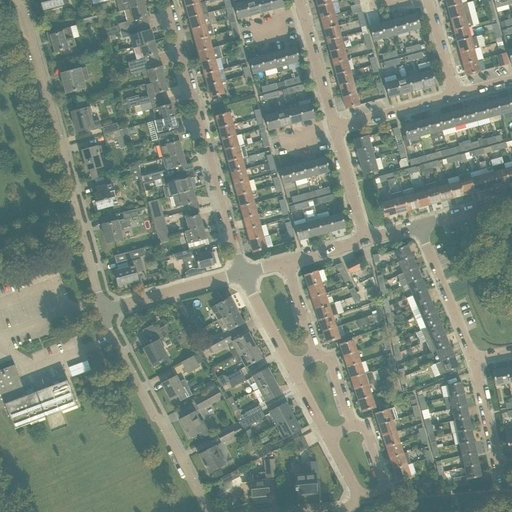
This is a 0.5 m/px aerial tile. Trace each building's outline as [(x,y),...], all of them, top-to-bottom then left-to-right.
[(69,4),(67,0),(40,0),(43,10),(44,10),(44,12),(62,8),(62,5),(69,4)] [(142,0),(110,0),(111,1),(115,0),(120,0),(123,10),(143,5),(142,0)] [(237,19),(249,16),(244,0),(237,0),(232,1),(237,19)] [(244,0),(249,16),(261,13),(257,0),(244,0)] [(269,0),(257,0),(261,13),(272,10),(269,0)] [(269,0),(272,10),(284,7),(282,0),(269,0)] [(445,0),(447,8),(466,3),(464,0),(445,0)] [(484,0),(487,9),(492,8),(489,0),(484,0)] [(493,0),(495,8),(507,5),(505,0),(493,0)] [(188,18),(207,13),(204,2),(185,7),(188,18)] [(320,19),(334,15),(331,3),(317,7),(320,19)] [(447,8),(450,19),(469,14),(466,3),(447,8)] [(136,20),(147,17),(143,5),(123,10),(126,22),(117,25),(118,26),(105,30),(102,20),(108,18),(107,16),(102,17),(102,18),(97,19),(102,37),(120,32),(119,31),(138,26),(136,20)] [(490,21),(495,20),(492,8),(487,9),(481,11),(483,16),(489,15),(490,21)] [(192,29),(210,24),(207,13),(188,18),(192,29)] [(76,25),(96,20),(95,14),(75,19),(76,25)] [(408,32),(420,29),(416,14),(404,18),(408,32)] [(453,31),(472,26),(469,14),(450,19),(453,31)] [(324,30),(337,26),(334,15),(320,19),(324,30)] [(396,35),(408,32),(404,18),(392,21),(396,35)] [(365,26),(364,19),(358,20),(360,28),(360,27),(362,32),(366,31),(365,26)] [(505,27),(511,25),(511,23),(511,19),(503,21),(504,22),(500,23),(501,27),(505,26),(505,27)] [(385,38),(396,35),(392,21),(381,24),(385,38)] [(138,26),(128,29),(133,47),(154,42),(150,30),(148,23),(138,26)] [(195,41),(208,37),(213,36),(210,24),(192,29),(195,41)] [(373,41),(385,38),(381,24),(369,27),(373,41)] [(327,41),(340,37),(337,26),(324,30),(327,41)] [(467,27),(472,26),(453,31),(456,42),(475,37),(470,38),(467,27)] [(54,52),(75,47),(70,27),(46,34),(50,45),(52,44),(54,52)] [(496,43),(501,42),(498,31),(493,32),(496,43)] [(198,52),(211,48),(208,37),(195,41),(198,52)] [(330,52),(344,49),(340,37),(327,41),(330,52)] [(473,50),(478,48),(475,37),(456,42),(460,53),(473,50)] [(367,54),(373,53),(370,41),(364,43),(367,54)] [(133,47),(132,47),(132,49),(133,49),(136,61),(134,61),(135,66),(141,65),(139,59),(157,54),(154,42),(133,47)] [(215,59),(221,58),(218,47),(211,49),(211,48),(198,52),(201,63),(215,60),(215,59)] [(287,65),(299,61),(295,47),(283,50),(287,65)] [(333,64),(347,60),(344,49),(330,52),(333,64)] [(463,65),(476,61),(473,50),(460,53),(463,65)] [(283,51),(272,54),(275,68),(277,73),(282,72),(281,66),(287,65),(283,51)] [(370,66),(376,64),(373,53),(367,54),(370,66)] [(264,71),(275,68),(272,54),(260,57),(264,71)] [(252,74),(264,71),(260,57),(248,60),(252,74)] [(336,75),(354,70),(351,59),(347,60),(333,64),(336,75)] [(204,75),(218,71),(215,60),(201,63),(204,75)] [(466,76),(479,72),(476,61),(463,65),(466,76)] [(372,73),(378,72),(376,64),(370,66),(365,67),(366,71),(371,69),(372,73)] [(141,65),(135,66),(137,74),(142,73),(144,84),(164,79),(162,72),(164,72),(163,67),(161,67),(143,72),(141,65)] [(68,79),(62,80),(66,93),(74,91),(75,94),(81,92),(81,89),(85,88),(83,81),(88,79),(85,67),(76,70),(66,73),(68,79)] [(435,85),(431,71),(430,67),(418,70),(423,88),(435,85)] [(349,71),(354,70),(336,75),(339,86),(353,83),(349,71)] [(412,91),(423,88),(418,70),(419,74),(408,77),(412,91)] [(207,86),(221,82),(218,71),(204,75),(207,86)] [(247,85),(252,83),(250,74),(244,76),(247,85)] [(292,85),(300,83),(298,77),(291,79),(292,85)] [(400,95),(412,91),(408,77),(396,80),(400,95)] [(154,94),(167,91),(164,79),(144,84),(148,97),(139,99),(138,96),(125,99),(126,100),(120,101),(122,110),(134,107),(134,106),(151,102),(149,96),(154,95),(154,94)] [(285,87),(292,85),(291,79),(284,81),(285,87)] [(388,98),(400,95),(396,80),(384,84),(388,98)] [(210,97),(224,93),(221,82),(207,86),(210,97)] [(277,90),(276,84),(275,83),(271,85),(268,85),(270,92),(277,90)] [(342,98),(356,94),(353,83),(339,86),(342,98)] [(295,93),(307,89),(305,84),(300,85),(293,87),(295,93)] [(262,94),(270,92),(268,85),(260,88),(262,94)] [(379,99),(385,98),(382,87),(377,88),(379,99)] [(359,105),(356,96),(356,94),(342,98),(345,109),(359,105)] [(511,115),(511,113),(508,97),(496,100),(500,116),(511,113),(511,115)] [(489,119),(500,116),(496,100),(484,103),(489,119)] [(136,113),(153,109),(151,102),(134,106),(134,107),(136,113)] [(477,122),(489,119),(484,103),(473,107),(477,122)] [(156,120),(174,115),(171,104),(153,109),(156,120)] [(302,121),(315,118),(311,104),(298,107),(302,121)] [(90,114),(92,114),(90,107),(71,113),(76,132),(100,125),(98,119),(91,121),(90,114)] [(291,124),(302,121),(298,107),(287,110),(291,124)] [(466,125),(477,122),(473,107),(461,110),(466,130),(467,129),(466,125)] [(279,128),(291,124),(287,110),(275,113),(279,128)] [(455,133),(466,130),(461,110),(449,113),(455,133)] [(219,128),(232,124),(229,113),(215,117),(219,128)] [(268,131),(279,128),(275,113),(264,116),(268,131)] [(443,136),(455,133),(449,113),(438,116),(443,136)] [(174,128),(177,127),(174,115),(156,120),(153,121),(158,140),(179,134),(176,135),(174,128)] [(443,136),(438,116),(426,119),(430,134),(431,134),(432,138),(443,135),(443,136)] [(259,129),(264,128),(261,117),(256,118),(259,129)] [(419,137),(430,134),(426,119),(415,122),(420,143),(420,142),(419,137)] [(409,145),(420,143),(415,122),(403,126),(406,135),(403,136),(406,147),(410,146),(409,145)] [(103,135),(118,131),(116,124),(101,128),(103,135)] [(222,139),(235,136),(232,124),(219,128),(222,139)] [(399,136),(400,135),(398,127),(392,129),(394,137),(395,141),(400,140),(399,136)] [(267,139),(265,132),(264,128),(259,129),(261,138),(253,140),(253,143),(262,140),(267,139)] [(105,142),(120,138),(118,131),(103,135),(105,142)] [(179,142),(181,141),(179,134),(158,140),(163,158),(182,153),(179,142)] [(225,151),(238,147),(235,136),(222,139),(225,151)] [(371,148),(368,136),(353,140),(357,152),(371,148)] [(270,151),(269,146),(267,139),(262,140),(265,152),(270,151)] [(471,149),(482,146),(480,139),(476,140),(477,142),(469,145),(471,149)] [(471,149),(469,145),(468,141),(458,144),(458,146),(460,153),(471,149)] [(241,158),(247,157),(244,145),(238,147),(225,151),(228,162),(241,158)] [(98,153),(102,152),(100,146),(81,151),(87,171),(102,166),(98,153)] [(449,156),(460,153),(458,146),(447,150),(449,156)] [(380,158),(374,159),(371,148),(357,152),(360,163),(380,158)] [(440,151),(435,153),(437,159),(449,156),(447,150),(440,151)] [(471,159),(477,157),(475,151),(464,154),(466,162),(467,162),(467,163),(472,162),(471,159)] [(181,166),(185,165),(182,153),(163,158),(166,170),(142,176),(144,183),(160,179),(183,173),(181,166)] [(425,163),(437,159),(435,153),(424,156),(425,163)] [(460,164),(466,162),(464,154),(453,157),(454,162),(456,167),(459,166),(457,160),(459,160),(460,164)] [(410,167),(425,163),(424,156),(409,161),(410,167)] [(318,175),(329,172),(325,157),(314,160),(318,175)] [(231,173),(244,170),(241,158),(228,162),(231,173)] [(363,175),(383,170),(380,158),(360,163),(363,175)] [(306,178),(318,175),(314,160),(302,164),(306,178)] [(432,169),(439,167),(437,161),(430,163),(432,169)] [(431,169),(432,169),(430,163),(419,166),(421,171),(422,175),(432,172),(431,169)] [(294,181),(306,178),(302,164),(290,167),(294,181)] [(505,170),(504,170),(502,164),(492,167),(497,186),(508,183),(505,170)] [(409,175),(421,171),(419,166),(407,169),(409,175)] [(282,184),(294,181),(290,167),(278,170),(282,184)] [(486,189),(497,186),(492,167),(480,170),(482,176),(486,189)] [(398,178),(409,175),(407,169),(396,172),(398,178)] [(192,178),(195,177),(193,170),(183,173),(160,179),(165,197),(192,190),(195,189),(192,178)] [(234,185),(247,181),(244,170),(231,173),(234,185)] [(482,176),(481,176),(480,171),(469,174),(474,192),(486,189),(482,176)] [(463,195),(474,192),(469,174),(458,177),(463,195)] [(452,198),(463,195),(458,177),(459,183),(448,186),(452,198)] [(237,196),(250,192),(247,181),(234,185),(237,196)] [(437,189),(435,183),(424,186),(429,204),(440,201),(437,189)] [(111,199),(115,198),(112,184),(95,189),(97,195),(94,196),(97,209),(112,205),(111,199)] [(418,208),(429,204),(424,186),(413,189),(418,208)] [(440,201),(452,198),(448,186),(437,189),(440,201)] [(407,211),(418,208),(413,189),(402,192),(407,211)] [(175,208),(195,202),(192,190),(165,197),(165,198),(172,196),(175,208)] [(240,207),(253,203),(250,192),(237,196),(240,207)] [(395,214),(407,211),(402,192),(390,195),(395,214)] [(384,217),(395,214),(390,195),(391,200),(380,203),(384,217)] [(158,199),(147,202),(152,220),(163,218),(158,199)] [(303,213),(310,211),(307,202),(300,204),(302,209),(303,213)] [(243,218),(257,215),(253,203),(240,207),(243,218)] [(123,219),(137,216),(136,209),(121,213),(123,219)] [(333,231),(345,228),(341,214),(329,217),(333,231)] [(188,231),(202,227),(199,215),(185,219),(188,231)] [(246,230),(260,226),(257,215),(243,218),(246,230)] [(321,234),(333,231),(329,217),(317,220),(321,234)] [(112,222),(102,225),(107,243),(116,240),(124,238),(121,229),(130,226),(129,221),(128,218),(123,219),(121,220),(112,222)] [(163,218),(152,220),(157,239),(158,239),(168,236),(163,218)] [(309,237),(321,234),(317,220),(306,223),(309,237)] [(298,241),(309,237),(306,223),(294,226),(298,241)] [(249,241),(263,237),(260,226),(246,230),(249,241)] [(207,238),(205,238),(202,227),(188,231),(184,232),(188,250),(193,249),(209,245),(207,238)] [(252,252),(266,249),(263,237),(249,241),(252,252)] [(398,262),(412,256),(407,245),(393,251),(398,262)] [(143,248),(126,253),(128,260),(145,256),(143,248)] [(188,250),(174,254),(176,261),(180,260),(188,260),(190,260),(192,269),(190,269),(184,273),(186,278),(206,272),(205,267),(213,265),(213,264),(215,263),(213,256),(211,257),(209,252),(205,253),(200,255),(195,256),(193,249),(188,250)] [(403,273),(416,267),(412,256),(398,262),(403,273)] [(135,271),(142,269),(140,259),(126,263),(128,268),(114,272),(118,286),(137,281),(135,271)] [(349,273),(361,267),(358,260),(346,266),(349,273)] [(341,276),(346,273),(341,264),(335,266),(337,271),(338,270),(340,273),(335,274),(336,277),(341,276)] [(403,273),(397,276),(399,281),(405,278),(407,284),(421,279),(416,267),(403,273)] [(307,287),(321,283),(326,281),(322,270),(317,272),(317,271),(304,276),(307,287)] [(345,283),(349,280),(346,273),(341,276),(345,283)] [(412,295),(426,290),(421,279),(407,284),(412,295)] [(311,298),(324,294),(321,283),(307,287),(311,298)] [(351,297),(357,295),(353,288),(348,291),(351,297)] [(416,306),(430,301),(426,290),(412,295),(416,306)] [(383,306),(388,305),(385,293),(380,295),(383,306)] [(315,309),(328,305),(324,294),(311,298),(315,309)] [(354,304),(360,301),(357,295),(351,297),(354,304)] [(217,321),(236,311),(229,298),(210,308),(217,321)] [(421,318),(435,312),(430,301),(416,306),(421,318)] [(318,320),(337,314),(333,304),(328,305),(315,309),(318,320)] [(227,331),(242,323),(236,311),(217,321),(222,332),(223,333),(227,331)] [(420,331),(440,323),(435,312),(421,318),(426,328),(420,331)] [(331,317),(337,315),(337,314),(318,320),(322,332),(335,327),(331,317)] [(191,335),(197,332),(191,319),(185,322),(191,335)] [(425,342),(444,334),(440,323),(420,331),(425,342)] [(169,336),(168,335),(164,326),(149,334),(154,343),(143,349),(152,366),(168,358),(159,341),(169,336)] [(326,343),(338,339),(335,327),(322,332),(326,343)] [(222,332),(206,340),(208,343),(210,347),(226,339),(230,336),(228,332),(227,331),(223,333),(222,332)] [(235,350),(230,352),(233,358),(255,346),(251,340),(248,334),(239,338),(233,341),(231,342),(235,350)] [(434,351),(449,345),(444,334),(425,342),(430,353),(434,351)] [(226,339),(210,347),(213,353),(229,344),(231,342),(233,341),(230,336),(226,339)] [(343,356),(357,351),(353,340),(339,345),(343,356)] [(435,364),(453,356),(449,345),(434,351),(439,362),(434,364),(435,364)] [(244,367),(261,358),(255,346),(233,358),(236,363),(240,360),(244,367)] [(347,367),(360,362),(357,351),(343,356),(347,367)] [(197,365),(203,362),(199,354),(193,357),(193,356),(181,363),(187,374),(199,368),(197,365)] [(439,375),(458,367),(453,356),(435,364),(439,375)] [(87,361),(68,368),(72,377),(90,370),(87,361)] [(350,378),(364,374),(360,362),(347,367),(350,378)] [(0,410),(6,409),(13,429),(77,405),(67,380),(47,388),(46,386),(35,390),(36,392),(24,397),(18,382),(20,381),(14,365),(0,370),(0,410)] [(267,369),(252,377),(249,378),(252,384),(250,385),(253,392),(274,381),(271,375),(270,376),(267,369)] [(495,386),(508,383),(505,369),(492,371),(495,386)] [(228,383),(242,375),(240,370),(225,377),(228,383)] [(354,389),(375,382),(371,372),(364,374),(350,378),(354,389)] [(231,388),(245,381),(242,375),(228,383),(231,388)] [(165,382),(162,384),(170,400),(177,396),(180,401),(192,395),(184,380),(178,383),(175,377),(165,382)] [(274,381),(253,392),(257,398),(259,397),(262,403),(265,401),(280,393),(276,387),(277,386),(274,381)] [(368,385),(375,383),(375,382),(354,389),(358,401),(371,396),(368,385)] [(449,397),(463,394),(461,382),(446,385),(449,397)] [(208,393),(193,401),(198,410),(221,398),(216,388),(214,389),(211,391),(208,393)] [(451,409),(466,406),(463,394),(449,397),(451,409)] [(361,412),(375,407),(371,396),(358,401),(361,412)] [(275,426),(292,417),(285,403),(268,413),(275,426)] [(240,415),(236,417),(239,423),(246,418),(262,410),(259,405),(240,415)] [(454,421),(468,418),(466,406),(451,409),(454,421)] [(378,425),(392,420),(397,419),(394,408),(388,409),(375,414),(378,425)] [(262,410),(246,418),(250,425),(265,417),(262,410)] [(200,422),(199,422),(194,412),(180,420),(190,437),(198,433),(201,439),(210,435),(204,424),(203,423),(201,422),(200,422)] [(295,423),(292,417),(275,426),(282,439),(299,430),(298,429),(300,428),(297,422),(295,423)] [(430,422),(429,418),(423,420),(425,428),(431,426),(430,422)] [(456,433),(471,429),(468,418),(454,421),(456,433)] [(382,436),(396,431),(392,420),(378,425),(382,436)] [(243,431),(238,423),(216,434),(221,443),(236,435),(237,438),(245,434),(243,431)] [(423,428),(422,428),(421,424),(416,425),(417,429),(418,433),(415,434),(416,438),(419,437),(425,435),(423,428)] [(458,444),(473,441),(471,429),(456,433),(458,444)] [(386,447),(400,443),(396,431),(382,436),(386,447)] [(421,444),(427,442),(425,435),(419,437),(421,444)] [(308,447),(302,436),(291,442),(297,453),(308,447)] [(461,456),(476,453),(473,441),(458,444),(461,456)] [(277,449),(274,443),(273,442),(271,444),(270,442),(254,451),(257,458),(258,459),(273,450),(277,449)] [(406,452),(403,453),(400,443),(386,447),(389,458),(406,453),(406,452)] [(208,472),(225,464),(215,445),(206,450),(205,448),(201,450),(203,453),(199,455),(208,472)] [(252,482),(242,483),(243,494),(251,493),(252,497),(262,496),(262,498),(268,498),(266,477),(276,477),(275,467),(274,459),(273,450),(262,457),(263,460),(264,472),(251,473),(252,482)] [(406,464),(410,463),(406,453),(389,458),(393,470),(406,465),(406,464)] [(463,468),(478,465),(476,453),(461,456),(463,468)] [(315,479),(318,479),(316,462),(302,463),(303,474),(293,475),(295,491),(296,491),(297,495),(316,493),(315,479)] [(410,476),(407,467),(406,465),(393,470),(397,481),(410,476)] [(467,479),(481,477),(478,465),(463,468),(465,475),(452,478),(454,487),(469,484),(468,484),(467,479)] [(220,469),(212,473),(215,478),(222,474),(220,469)] [(222,485),(229,481),(227,476),(219,479),(222,485)]
